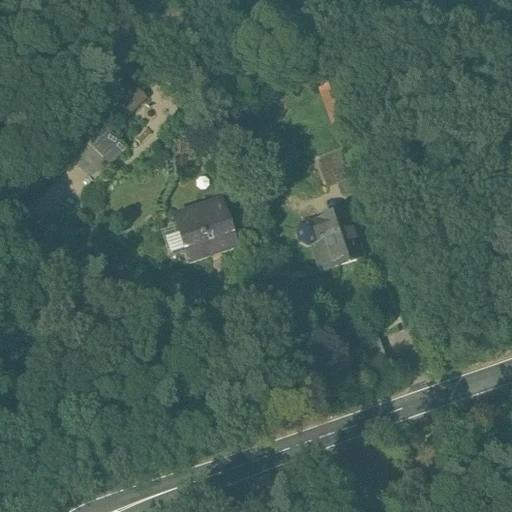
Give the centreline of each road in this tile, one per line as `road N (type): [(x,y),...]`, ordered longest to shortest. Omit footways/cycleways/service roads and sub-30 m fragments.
road 1 (secondary): [(121,511),(462,372),(511,360)]
road 2 (residential): [(133,28),(0,197)]
